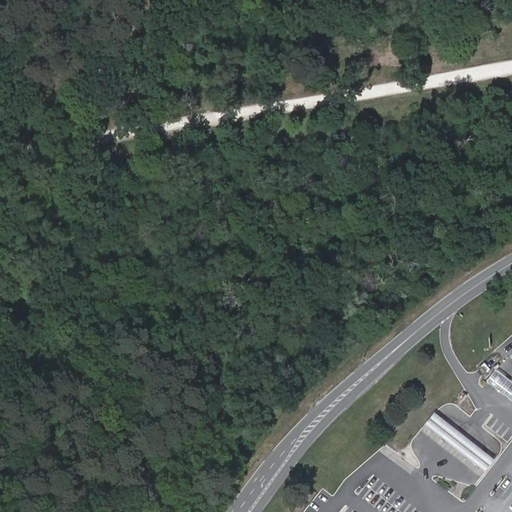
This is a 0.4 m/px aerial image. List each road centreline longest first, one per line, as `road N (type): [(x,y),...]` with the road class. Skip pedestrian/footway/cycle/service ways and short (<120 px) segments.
road 1 (secondary): [(433,318),(304,425),(234,511)]
road 2 (secondary): [(258,511),(353,388),(433,318)]
